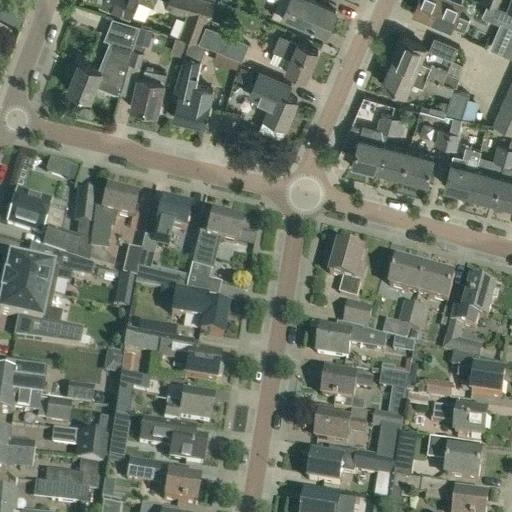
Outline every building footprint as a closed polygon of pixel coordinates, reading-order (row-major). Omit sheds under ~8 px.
[(155,6),(157,0),(103,0),(102,2),(135,15),(141,1),(155,6)] [(209,0),(168,0),(166,7),(186,15),(185,19),(184,19),(177,34),(197,41),(206,20),(208,21),(216,2),(209,0)] [(326,32),(337,8),(317,0),(278,0),(272,15),(291,23),(293,18),(326,32)] [(463,31),(468,19),(456,14),(461,0),(417,0),(413,10),(463,31)] [(490,48),(505,54),(511,37),(511,26),(501,22),(490,48)] [(152,29),(139,25),(134,42),(146,45),(148,46),(152,29)] [(242,60),(250,43),(206,25),(199,41),(242,60)] [(274,49),(269,61),(286,68),(307,77),(319,49),(298,40),(298,41),(280,34),(274,49)] [(129,62),(133,49),(134,42),(114,36),(101,69),(79,60),(68,88),(91,97),(97,81),(121,91),(129,62)] [(420,60),(426,46),(403,36),(392,60),(427,75),(431,65),(420,60)] [(453,61),(458,48),(434,38),(429,51),(453,61)] [(133,49),(129,62),(141,66),(144,52),(133,49)] [(205,124),(210,101),(214,88),(195,83),(200,59),(184,56),(173,92),(180,94),(174,116),(205,124)] [(382,84),(405,94),(411,82),(422,86),(427,75),(392,60),(382,84)] [(143,77),(138,76),(131,106),(158,112),(167,74),(145,68),(143,77)] [(281,136),(298,97),(287,93),(292,82),(260,69),(250,93),(271,102),(260,127),(281,136)] [(443,81),(456,87),(459,77),(447,71),(443,81)] [(511,90),(508,88),(503,100),(511,104),(511,90)] [(469,95),(453,90),(446,112),(445,116),(453,118),(460,120),(461,120),(462,119),(467,99),(469,95)] [(369,165),(378,168),(385,143),(388,132),(392,115),(395,105),(374,100),(371,112),(381,115),(378,127),(375,126),(372,139),(360,136),(353,161),(352,167),(367,171),(369,165)] [(511,104),(503,100),(498,113),(511,118),(511,104)] [(468,102),(469,120),(485,119),(484,102),(468,102)] [(511,118),(498,113),(493,125),(511,132),(511,118)] [(392,115),(388,132),(398,135),(403,118),(392,115)] [(436,145),(446,147),(451,132),(440,129),(436,145)] [(461,135),(451,132),(446,147),(457,150),(461,135)] [(511,204),(511,139),(509,147),(504,164),(501,175),(494,200),(511,204)] [(378,168),(403,174),(410,150),(385,143),(378,168)] [(504,164),(509,147),(497,144),(492,161),(504,164)] [(427,181),(434,156),(410,150),(403,174),(427,181)] [(445,186),(470,193),(477,168),(465,165),(467,157),(454,154),(445,186)] [(470,193),(494,200),(501,175),(477,168),(470,193)] [(93,207),(90,242),(102,243),(104,225),(111,227),(115,214),(132,218),(136,194),(106,187),(100,209),(93,207)] [(74,221),(90,223),(92,206),(94,191),(78,189),(74,221)] [(86,261),(88,242),(79,240),(79,238),(43,227),(51,200),(17,190),(7,223),(41,234),(41,233),(46,235),(43,244),(73,253),(73,256),(76,256),(75,258),(86,261)] [(184,230),(190,206),(162,200),(152,243),(168,247),(172,227),(184,230)] [(212,270),(219,239),(237,244),(240,232),(243,219),(212,212),(207,235),(199,233),(191,265),(212,270)] [(240,232),(237,244),(253,248),(255,236),(240,232)] [(356,298),(365,267),(360,265),(365,250),(338,243),(329,273),(344,278),(339,293),(356,298)] [(135,277),(141,251),(128,248),(122,274),(135,277)] [(154,254),(141,251),(135,277),(136,278),(135,284),(155,288),(158,276),(149,274),(154,254)] [(2,285),(52,295),(55,279),(68,282),(70,272),(89,276),(92,264),(59,254),(57,267),(10,257),(10,256),(8,256),(7,258),(8,258),(4,277),(3,276),(2,285)] [(391,286),(420,294),(427,268),(398,260),(391,286)] [(456,276),(427,268),(420,294),(448,302),(456,276)] [(488,319),(497,287),(472,280),(463,312),(455,309),(443,349),(478,359),(482,346),(459,340),(463,325),(476,329),(480,317),(488,319)] [(57,325),(60,314),(48,311),(52,295),(2,285),(0,292),(1,293),(0,296),(0,313),(44,323),(40,341),(78,346),(81,330),(57,325)] [(204,304),(206,295),(176,290),(171,315),(202,320),(199,332),(222,336),(227,307),(204,304)] [(373,308),(348,303),(343,324),(349,325),(369,330),(373,308)] [(398,325),(410,328),(416,306),(404,303),(398,325)] [(416,306),(410,328),(421,331),(427,310),(416,306)] [(322,327),(318,352),(347,357),(350,343),(383,348),(386,334),(369,330),(349,325),(343,324),(338,323),(337,330),(322,327)] [(139,324),(138,333),(158,336),(159,327),(139,324)] [(163,337),(162,337),(158,336),(138,333),(125,331),(123,347),(159,353),(161,353),(163,337)] [(220,364),(218,364),(219,355),(190,349),(191,341),(185,340),(163,337),(161,353),(159,353),(159,356),(187,361),(184,375),(214,381),(215,377),(218,378),(220,376),(222,367),(220,364)] [(122,369),(137,371),(139,357),(124,355),(122,369)] [(505,372),(489,370),(490,362),(453,357),(452,369),(459,370),(458,377),(473,379),(471,393),(501,397),(505,372)] [(39,398),(40,398),(44,368),(1,363),(0,366),(0,392),(22,396),(39,398)] [(371,389),(373,379),(326,371),(322,396),(335,399),(334,405),(349,407),(352,386),(371,389)] [(409,376),(383,372),(381,385),(407,390),(409,376)] [(114,415),(119,415),(128,417),(132,389),(147,391),(149,378),(120,373),(114,415)] [(427,395),(452,399),(454,386),(428,383),(427,395)] [(22,396),(0,392),(0,413),(13,415),(14,408),(37,411),(39,398),(22,396)] [(208,422),(212,397),(183,392),(181,403),(167,401),(164,418),(178,421),(179,417),(208,422)] [(408,394),(406,404),(428,408),(430,397),(408,394)] [(71,403),(48,399),(45,421),(68,425),(71,403)] [(484,437),(488,412),(458,408),(458,409),(435,406),(434,421),(456,424),(455,433),(484,437)] [(364,432),(366,422),(350,419),(319,413),(315,437),(346,442),(348,429),(364,432)] [(374,426),(401,430),(403,417),(392,416),(376,413),(374,426)] [(195,436),(196,428),(143,419),(139,442),(171,447),(169,458),(202,463),(206,438),(195,436)] [(0,432),(0,452),(33,455),(34,444),(9,441),(10,434),(0,432)] [(76,460),(80,460),(105,462),(106,462),(110,435),(79,432),(76,460)] [(431,438),(428,458),(448,461),(446,474),(478,479),(482,453),(465,451),(466,443),(431,438)] [(313,454),(308,480),(340,485),(342,472),(355,474),(356,470),(394,476),(396,464),(396,459),(384,457),(377,456),(357,452),(357,453),(329,449),(328,457),(313,454)] [(32,469),(33,455),(0,452),(0,473),(6,474),(7,467),(32,469)] [(66,485),(91,488),(102,489),(105,462),(80,460),(79,474),(46,471),(45,484),(55,484),(66,485)] [(199,479),(183,476),(184,469),(130,460),(127,479),(166,485),(164,499),(195,504),(199,479)] [(396,464),(394,476),(411,478),(413,466),(396,464)] [(394,476),(392,489),(426,494),(426,500),(455,505),(453,511),(485,511),(488,497),(446,491),(448,483),(421,479),(411,478),(394,476)] [(91,488),(66,485),(55,484),(54,501),(90,504),(91,488)] [(13,511),(16,490),(0,489),(0,511),(13,511)] [(351,511),(352,511),(347,511),(348,502),(340,500),(306,495),(303,511),(351,511)] [(387,511),(388,504),(376,503),(374,511),(387,511)]
